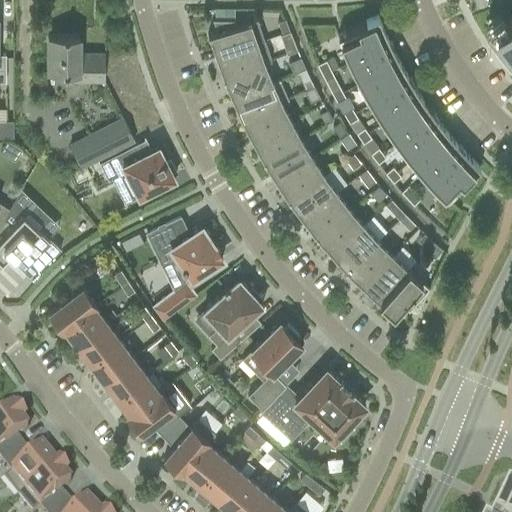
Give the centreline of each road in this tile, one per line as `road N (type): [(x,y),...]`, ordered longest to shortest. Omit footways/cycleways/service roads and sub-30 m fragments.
road 1 (residential): [(140,0),(161,75),(212,182),(272,271),(403,393)]
road 2 (residential): [(142,511),(0,342)]
road 3 (tertiary): [(511,265),(435,421)]
road 4 (residential): [(416,0),(478,104),(511,135)]
road 5 (residential): [(356,511),(403,393)]
